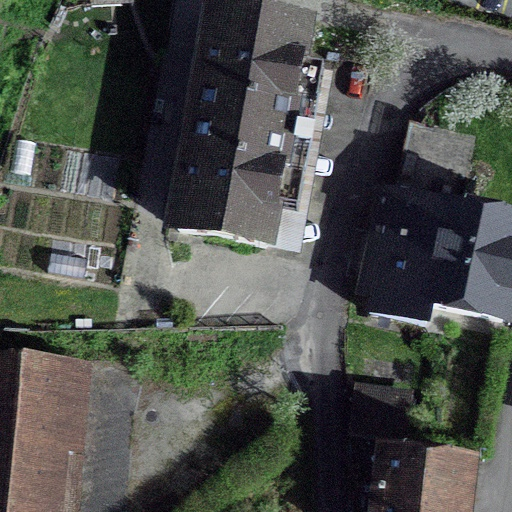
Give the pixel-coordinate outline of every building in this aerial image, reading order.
[(178,235),(262,251),(301,33),(216,17),(201,105),(188,103),(180,145),(193,147),(178,235)] [(421,331),(426,308),(497,324),(511,253),(511,228),(431,211),(434,197),(457,202),(470,139),(406,126),(366,319),(421,331)] [(44,511),(59,368),(0,361),(0,511),(44,511)] [(351,435),(405,442),(411,392),(357,386),(351,435)] [(456,511),(461,470),(386,461),(380,511),(456,511)]
